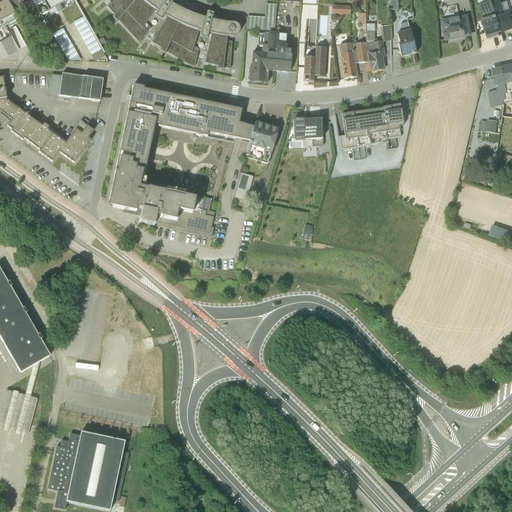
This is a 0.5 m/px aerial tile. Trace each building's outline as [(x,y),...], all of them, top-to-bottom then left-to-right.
[(6,0),(0,0),(0,28),(17,20),(14,15),(6,0)] [(6,0),(14,15),(33,4),(30,0),(6,0)] [(68,5),(73,2),(71,0),(30,0),(33,4),(40,16),(52,9),(56,16),(63,11),(59,5),(65,1),(68,5)] [(222,69),(229,70),(231,43),(225,42),(226,38),(232,38),(236,36),(238,33),(238,30),(238,28),(235,25),(234,25),(211,21),(212,15),(206,13),(204,19),(180,10),(170,5),(172,0),(164,0),(164,1),(163,0),(92,0),(95,6),(101,0),(115,0),(106,8),(113,17),(112,17),(111,18),(116,23),(117,22),(116,21),(117,21),(139,45),(147,33),(143,28),(154,11),(156,13),(153,18),(155,19),(160,22),(163,17),(165,18),(161,25),(150,44),(160,50),(160,51),(159,50),(159,51),(164,54),(165,54),(165,53),(193,69),(194,68),(197,55),(192,52),(197,32),(200,33),(198,38),(199,39),(206,41),(206,40),(207,35),(210,35),(208,43),(208,44),(203,64),(204,65),(217,68),(217,69),(216,69),(223,71),(223,70),(222,70),(222,69)] [(351,0),(352,8),(365,8),(364,0),(351,0)] [(498,0),(495,0),(493,1),(495,7),(493,8),(501,34),(511,29),(511,26),(511,22),(509,13),(504,15),(498,0)] [(481,21),(487,41),(499,37),(498,35),(501,34),(491,2),(479,6),(483,20),(481,21)] [(247,17),(246,30),(273,32),(275,5),(265,5),(264,18),(247,17)] [(349,7),(331,7),(331,15),(349,15),(349,7)] [(442,21),(446,40),(469,35),(465,16),(442,21)] [(78,22),(88,56),(99,52),(89,18),(78,22)] [(407,23),(400,25),(402,32),(396,34),(399,44),(395,45),(397,53),(404,57),(416,53),(407,23)] [(382,28),(383,36),(380,37),(381,42),(374,43),(374,25),(366,25),(367,63),(369,73),(384,70),(382,58),(384,58),(382,42),(391,41),(390,28),(382,28)] [(63,29),(53,35),(69,61),(79,55),(63,29)] [(248,83),(266,84),(268,72),(288,74),(290,56),(286,56),(286,46),(284,46),(285,36),(258,33),(257,46),(261,46),(260,53),(251,53),(250,69),(249,69),(248,83)] [(367,44),(352,45),(355,64),(367,63),(367,44)] [(339,60),(343,80),(357,78),(352,45),(338,46),(340,59),(339,60)] [(304,59),(303,82),(313,83),(313,77),(324,78),(325,49),(315,49),(314,59),(304,59)] [(511,70),(511,66),(501,68),(501,69),(506,94),(504,95),(505,100),(504,100),(503,105),(511,102),(511,70)] [(506,94),(501,69),(492,71),(496,91),(486,94),(490,109),(503,106),(503,105),(504,100),(505,100),(504,95),(506,94)] [(61,77),(58,97),(99,102),(102,80),(61,75),(61,77)] [(58,97),(61,77),(51,76),(48,95),(58,97)] [(0,122),(3,124),(6,120),(10,123),(6,127),(11,131),(10,132),(22,141),(23,140),(39,151),(38,153),(51,163),(59,153),(73,164),(90,142),(87,140),(92,133),(89,130),(92,126),(84,119),(81,123),(80,122),(66,142),(43,124),(41,127),(19,111),(22,107),(8,97),(6,98),(2,78),(0,78),(0,122)] [(143,88),(132,86),(108,199),(113,200),(112,208),(127,211),(128,211),(128,208),(141,210),(138,224),(210,239),(211,235),(209,235),(214,213),(202,210),(204,199),(203,198),(144,186),(145,179),(143,179),(153,127),(206,138),(206,137),(207,134),(234,139),(241,111),(143,90),(143,88)] [(402,126),(399,105),(389,106),(389,107),(382,108),(381,109),(341,115),(344,137),(337,138),(339,151),(370,146),(386,143),(386,140),(399,138),(398,127),(402,126)] [(308,120),(292,121),(293,141),(312,141),(312,147),(322,147),(321,117),(308,117),(308,120)] [(497,134),(498,123),(481,121),(480,132),(497,134)] [(267,165),(277,130),(255,124),(245,158),(267,165)] [(233,199),(245,202),(252,177),(240,174),(233,199)] [(0,271),(0,338),(20,374),(31,367),(24,396),(18,394),(18,393),(12,391),(12,393),(5,391),(0,409),(0,428),(2,430),(2,431),(7,432),(8,431),(14,433),(14,434),(19,436),(20,434),(27,436),(36,399),(30,398),(37,364),(49,357),(39,341),(41,339),(39,335),(37,336),(25,314),(26,313),(24,309),(22,310),(9,288),(11,287),(9,282),(7,283),(0,271)] [(56,447),(47,490),(57,492),(53,509),(64,511),(66,503),(109,511),(111,502),(117,503),(128,454),(121,453),(123,442),(80,433),(79,437),(69,434),(68,443),(60,441),(59,448),(56,447)]
